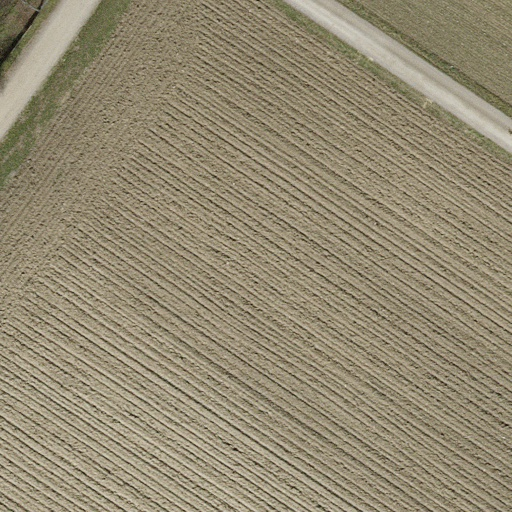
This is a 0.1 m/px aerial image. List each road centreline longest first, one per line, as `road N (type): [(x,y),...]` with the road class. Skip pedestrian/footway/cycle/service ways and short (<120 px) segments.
road 1 (track): [(304,0),(511,139)]
road 2 (track): [(83,0),(0,121)]
